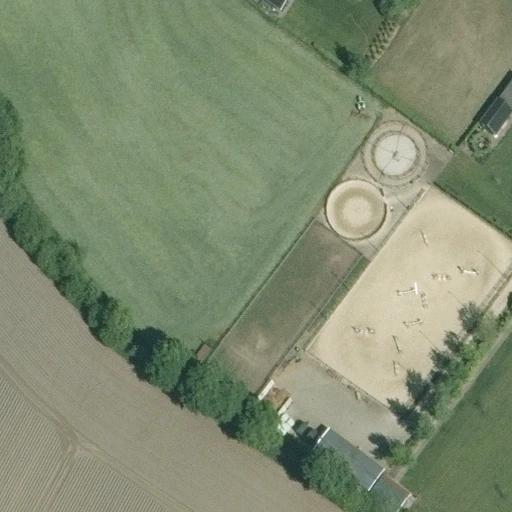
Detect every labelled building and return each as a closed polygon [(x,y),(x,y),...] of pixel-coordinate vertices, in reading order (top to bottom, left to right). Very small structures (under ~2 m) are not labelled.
[(253,0),(279,17),(288,4),(282,0),(253,0)] [(476,0),(442,0),(435,10),(488,50),(501,33),(488,23),(495,14),(476,0)] [(511,118),(511,114),(498,105),(497,104),(478,129),(495,142),(511,118)] [(382,475),(341,446),(327,435),(312,454),(350,480),(348,483),(366,497),(368,494),(382,475)] [(368,494),(392,511),(396,511),(409,494),(382,475),(368,494)]
